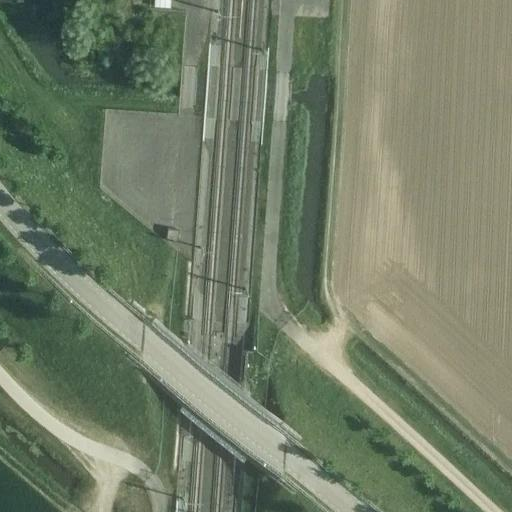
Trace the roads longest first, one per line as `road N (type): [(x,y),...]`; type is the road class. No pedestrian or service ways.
road 1 (tertiary): [(351,511),(74,281),(0,200)]
road 2 (track): [(269,270),(247,511)]
